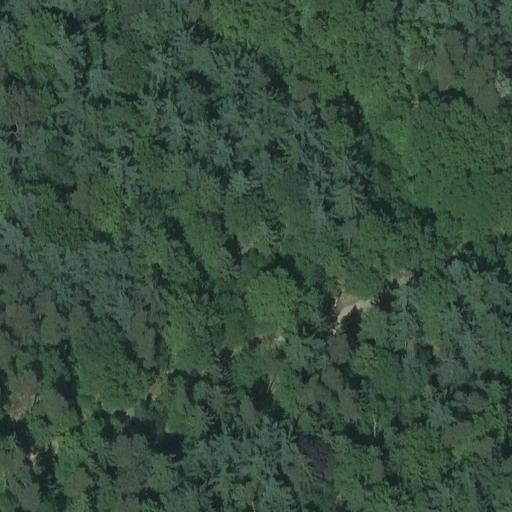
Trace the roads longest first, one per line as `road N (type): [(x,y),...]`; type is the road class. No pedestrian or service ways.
road 1 (track): [(511,241),(0,470)]
road 2 (track): [(511,209),(430,141),(348,49),(317,0)]
